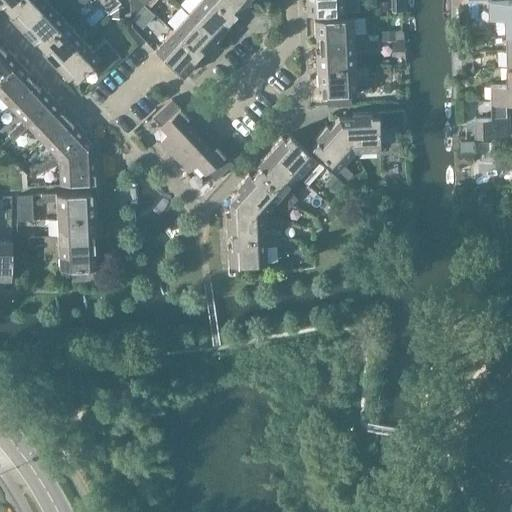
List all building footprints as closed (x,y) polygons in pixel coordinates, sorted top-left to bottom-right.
[(0,0),(0,4),(2,3),(6,8),(14,0),(0,0)] [(8,15),(20,29),(48,2),(46,0),(14,0),(6,8),(10,13),(8,15)] [(75,0),(70,5),(76,10),(86,0),(75,0)] [(132,17),(135,19),(146,7),(143,5),(142,5),(136,0),(127,0),(130,19),(132,17)] [(211,0),(198,0),(188,12),(217,38),(229,25),(226,22),(230,17),(211,0)] [(249,0),(211,0),(230,17),(235,12),(237,15),(250,1),(249,0)] [(304,0),(306,12),(344,11),(343,0),(304,0)] [(406,0),(390,0),(391,11),(406,11),(406,0)] [(511,0),(508,0),(490,1),(491,18),(507,18),(507,34),(511,33),(511,0)] [(76,10),(70,5),(60,15),(48,2),(20,29),(33,42),(35,39),(40,44),(76,10)] [(81,16),(76,10),(40,44),(44,49),(41,51),(54,65),(82,38),(70,26),(81,16)] [(188,12),(171,30),(197,54),(202,49),(204,51),(217,38),(188,12)] [(318,43),(368,41),(367,34),(353,34),(352,16),(314,18),(315,36),(318,36),(318,43)] [(183,75),(196,61),(193,59),(197,54),(171,30),(154,49),(183,75)] [(82,38),(54,65),(66,78),(69,76),(74,81),(92,64),(101,73),(119,56),(110,47),(104,41),(94,51),(82,38)] [(368,49),(368,41),(318,43),(319,50),(315,50),(316,68),(355,66),(354,49),(368,49)] [(0,78),(18,61),(7,49),(4,51),(0,46),(0,78)] [(0,78),(0,97),(7,105),(33,81),(27,76),(30,73),(18,61),(0,78)] [(370,83),(355,84),(355,66),(316,68),(317,86),(320,86),(321,93),(370,91),(370,83)] [(511,68),(508,69),(509,85),(492,85),(493,102),(510,101),(510,102),(511,101),(511,68)] [(14,127),(20,133),(27,126),(24,123),(52,97),(40,85),(38,87),(33,81),(7,105),(21,120),(14,127)] [(52,97),(24,123),(27,126),(42,141),(66,117),(61,111),(63,109),(52,97)] [(188,116),(179,107),(171,98),(151,117),(168,134),(160,141),(174,157),(198,134),(185,120),(188,116)] [(510,102),(510,101),(493,102),(493,118),(477,119),(477,136),(511,135),(510,102)] [(351,112),(351,115),(354,150),(379,149),(378,127),(404,125),(403,109),(377,110),(377,114),(370,115),(370,111),(351,112)] [(315,140),(310,145),(347,178),(352,173),(342,163),(354,150),(351,115),(337,116),(328,126),(326,124),(313,138),(315,140)] [(48,160),(49,163),(92,144),(84,136),(86,133),(74,121),(72,123),(66,117),(42,141),(56,156),(48,160)] [(20,133),(14,127),(8,133),(13,139),(20,133)] [(212,148),(198,134),(174,157),(188,172),(196,164),(204,173),(206,171),(214,179),(232,163),(215,145),(212,148)] [(308,186),(320,172),(325,167),(289,134),(284,139),(281,137),(269,150),(297,176),(308,186)] [(97,174),(96,156),(93,157),(92,144),(49,163),(50,167),(58,164),(59,184),(94,182),(94,174),(97,174)] [(259,166),(255,171),(291,204),(296,198),(286,189),(297,176),(269,150),(257,163),(259,166)] [(41,171),(50,167),(48,160),(39,163),(41,171)] [(235,187),(238,189),(264,213),(276,200),(286,209),(291,204),(255,171),(251,175),(248,173),(235,187)] [(469,195),(472,195),(472,187),(458,188),(459,210),(469,210),(469,195)] [(229,213),(229,214),(264,213),(238,189),(228,200),(229,213)] [(55,201),(56,218),(95,216),(94,199),(90,199),(90,191),(41,193),(41,201),(55,201)] [(265,230),(264,213),(229,214),(229,213),(225,214),(226,232),(230,232),(230,239),(279,236),(279,229),(265,230)] [(96,234),(95,216),(56,218),(57,235),(43,235),(43,243),(92,241),(92,234),(96,234)] [(230,239),(230,245),(227,245),(228,264),(266,262),(265,245),(280,244),(279,236),(230,239)] [(0,278),(10,278),(11,240),(0,239),(0,278)] [(92,241),(43,243),(43,251),(58,250),(59,268),(70,267),(71,280),(81,280),(82,283),(95,282),(98,279),(97,269),(95,270),(94,266),(97,266),(96,248),(93,248),(92,241)]
